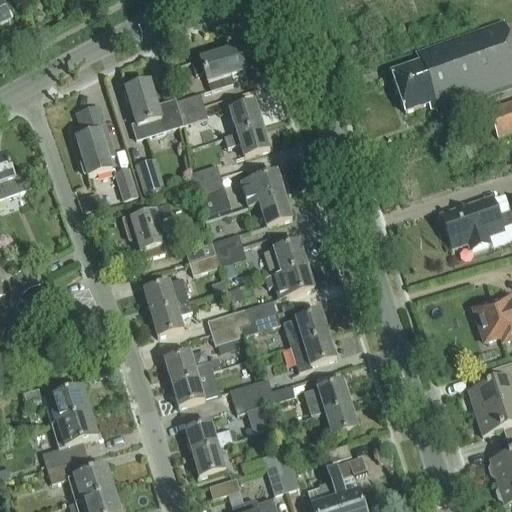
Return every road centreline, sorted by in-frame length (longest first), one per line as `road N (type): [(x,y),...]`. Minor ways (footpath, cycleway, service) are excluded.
road 1 (residential): [(449,511),(286,0)]
road 2 (residential): [(176,511),(26,87)]
road 3 (tertiary): [(26,87),(192,0)]
